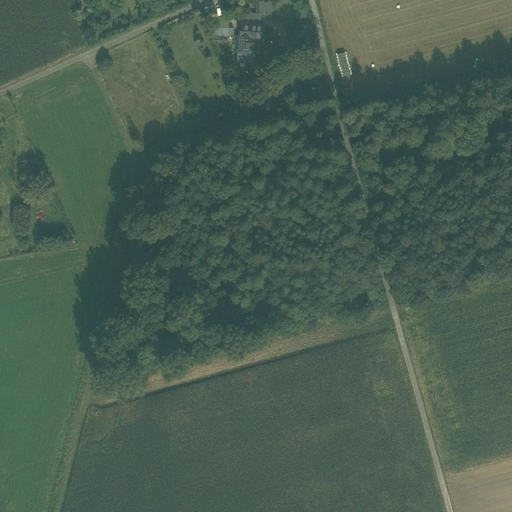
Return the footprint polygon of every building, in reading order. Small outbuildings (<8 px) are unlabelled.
[(266,13),(264,3),(264,2),(258,3),(260,14),(261,14),(266,13)] [(264,3),(266,13),(273,12),(270,2),(264,3)] [(260,14),(258,3),(251,3),(252,8),(255,8),(255,14),(260,14)] [(297,20),(292,21),(297,46),(308,44),(303,11),(296,12),(297,20)] [(216,17),(215,28),(228,29),(228,18),(216,17)] [(262,39),(263,27),(240,26),(239,37),(235,37),(235,50),(238,50),(238,62),(250,62),(250,67),(257,67),(257,58),(255,58),(255,50),(262,51),(263,39),(262,39)] [(214,36),(232,38),(233,29),(228,29),(215,28),(214,36)] [(319,79),(310,72),(304,79),(307,81),(304,84),(307,87),(310,84),(313,86),(319,79)] [(286,100),(270,103),(272,111),(288,109),(286,100)]
